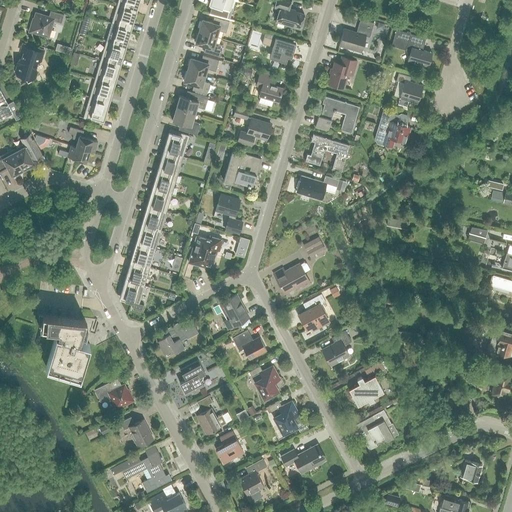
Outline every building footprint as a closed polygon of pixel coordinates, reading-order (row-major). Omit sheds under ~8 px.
[(118,0),(117,5),(124,7),(123,10),(136,13),(139,0),(118,0)] [(234,0),(210,0),(209,4),(212,5),(209,13),(226,18),(229,8),(233,8),(235,0),(234,0)] [(300,29),(304,14),(295,11),(295,10),(289,8),(291,0),(276,0),(274,8),(279,9),(276,22),(300,29)] [(117,28),(130,32),(136,13),(123,10),(124,7),(117,5),(111,23),(118,25),(117,28)] [(54,21),(61,23),(64,15),(50,11),(49,16),(35,12),(32,24),(31,24),(28,32),(37,35),(37,34),(49,37),(54,21)] [(369,37),(374,23),(360,19),(356,33),(344,29),(339,45),(361,51),(365,36),(369,37)] [(202,20),(199,31),(216,37),(218,30),(226,33),(229,22),(224,20),(223,26),(202,20)] [(118,25),(111,23),(106,41),(113,44),(112,46),(125,50),(130,32),(117,28),(118,25)] [(405,50),(409,56),(407,60),(428,66),(432,53),(422,50),(421,47),(423,38),(396,30),(391,46),(405,50)] [(214,43),(216,37),(199,31),(195,43),(205,46),(204,52),(220,56),(222,51),(220,50),(221,45),(214,43)] [(284,38),(272,35),(267,33),(263,44),(272,46),(271,52),(272,52),(271,58),(282,61),(280,66),(284,68),(284,67),(288,68),(293,52),(289,51),(290,46),(283,44),(284,38)] [(113,44),(106,41),(100,60),(107,62),(106,65),(119,68),(125,50),(112,46),(113,44)] [(41,61),(44,50),(29,46),(27,53),(23,52),(22,58),(17,61),(16,66),(17,66),(15,72),(17,75),(26,78),(28,82),(35,78),(37,71),(33,65),(41,61)] [(65,46),(63,52),(69,54),(71,48),(65,46)] [(191,58),(187,70),(205,75),(206,69),(215,71),(219,60),(202,55),(201,61),(191,58)] [(353,75),(357,61),(341,56),(339,63),(334,62),(328,83),(344,88),(348,74),(353,75)] [(107,62),(100,60),(95,78),(102,80),(101,83),(114,87),(119,68),(106,65),(107,62)] [(243,66),(241,73),(250,76),(252,69),(243,66)] [(203,81),(205,75),(187,70),(184,81),(194,84),(192,90),(206,94),(210,83),(203,81)] [(278,101),(282,88),(271,84),(273,77),(260,73),(256,85),(261,87),(259,95),(261,96),(259,102),(271,106),(273,100),(278,101)] [(396,80),(397,81),(393,95),(399,97),(399,98),(408,100),(407,101),(417,104),(422,85),(409,81),(411,77),(398,73),(396,80)] [(102,80),(95,78),(89,97),(96,99),(95,101),(108,105),(114,87),(101,83),(102,80)] [(0,120),(13,114),(0,90),(0,89),(0,120)] [(180,96),(176,108),(194,114),(196,107),(204,109),(208,97),(194,93),(192,99),(180,96)] [(351,133),(359,106),(324,96),(323,100),(325,101),(321,116),(318,115),(315,127),(328,130),(334,111),(336,112),(336,111),(345,114),(340,130),(351,133)] [(96,99),(89,97),(83,118),(79,117),(103,124),(103,123),(108,105),(95,101),(96,99)] [(14,101),(8,104),(17,120),(22,117),(14,101)] [(250,111),(236,107),(233,116),(247,120),(250,111)] [(192,121),(194,114),(176,108),(172,121),(185,124),(183,131),(197,135),(200,123),(192,121)] [(383,110),(380,119),(374,139),(377,143),(383,145),(383,144),(392,147),(394,138),(406,142),(410,127),(396,123),(398,115),(383,110)] [(267,139),(271,124),(251,118),(246,133),(255,136),(267,139)] [(78,140),(76,147),(89,151),(94,153),(97,141),(82,137),(83,131),(70,127),(68,133),(73,134),(72,138),(78,140)] [(170,129),(164,148),(177,152),(176,155),(183,157),(189,136),(193,137),(193,136),(170,129)] [(251,148),(255,136),(246,133),(240,131),(236,144),(251,148)] [(341,172),(349,145),(316,135),(311,155),(307,154),(305,161),(319,165),(324,149),(336,153),(332,169),(341,172)] [(23,144),(12,150),(24,171),(35,165),(29,155),(32,154),(35,160),(43,156),(34,139),(33,139),(35,143),(33,144),(29,136),(21,140),(23,144)] [(86,162),(89,151),(76,147),(71,145),(69,152),(59,150),(58,154),(86,162)] [(164,148),(159,166),(171,170),(170,173),(177,175),(183,157),(176,155),(177,152),(164,148)] [(24,171),(12,150),(0,156),(0,173),(8,169),(13,177),(24,171)] [(245,166),(258,169),(261,158),(247,154),(246,156),(232,152),(223,181),(232,183),(232,181),(248,185),(247,188),(250,189),(250,187),(252,188),(256,175),(244,171),(245,166)] [(159,166),(153,185),(166,189),(165,191),(172,194),(177,175),(170,173),(171,170),(159,166)] [(321,200),(324,189),(334,192),(336,186),(338,179),(325,175),(323,182),(302,175),(297,192),(321,200)] [(338,179),(336,186),(344,189),(346,182),(338,179)] [(504,184),(494,182),(492,187),(503,190),(504,184)] [(166,189),(153,185),(148,203),(160,207),(159,210),(166,212),(172,194),(165,191),(166,189)] [(493,190),(492,199),(511,203),(511,193),(506,192),(506,193),(493,190)] [(239,233),(242,222),(234,220),(240,200),(220,194),(216,210),(230,214),(225,229),(239,233)] [(148,203),(142,222),(155,225),(154,228),(161,230),(166,212),(159,210),(160,207),(148,203)] [(405,229),(406,221),(389,217),(387,225),(405,229)] [(142,222),(137,240),(149,244),(148,247),(155,249),(161,230),(154,228),(155,225),(142,222)] [(485,237),(487,230),(471,227),(469,233),(485,237)] [(323,234),(307,243),(314,255),(330,247),(323,234)] [(196,235),(188,262),(205,267),(205,265),(210,266),(211,263),(213,263),(217,251),(219,252),(222,240),(212,237),(211,240),(196,235)] [(241,237),(238,244),(247,247),(249,239),(241,237)] [(137,240),(131,259),(144,262),(143,265),(150,267),(155,249),(148,247),(149,244),(137,240)] [(511,254),(511,255),(509,254),(505,253),(503,259),(502,262),(500,268),(504,269),(504,268),(511,270),(511,254)] [(175,268),(183,270),(186,256),(178,254),(175,268)] [(131,259),(126,277),(138,281),(137,284),(145,286),(150,267),(143,265),(144,262),(131,259)] [(297,290),(310,283),(299,263),(285,271),(283,268),(273,273),(284,293),(296,287),(297,290)] [(511,280),(492,275),(488,288),(508,294),(508,291),(511,292),(511,280)] [(139,304),(145,286),(137,284),(138,281),(126,277),(119,298),(135,303),(140,305),(143,305),(139,304)] [(336,287),(330,290),(334,297),(340,294),(336,287)] [(228,328),(249,317),(236,294),(213,307),(217,314),(222,311),(227,319),(224,321),(228,328)] [(320,305),(326,302),(321,294),(309,300),(313,307),(299,315),(307,329),(311,326),(313,330),(328,321),(320,305)] [(495,333),(499,322),(489,319),(489,322),(450,311),(447,322),(486,332),(486,331),(495,333)] [(38,315),(39,328),(57,329),(46,367),(80,377),(90,344),(82,342),(85,333),(81,332),(85,320),(38,315)] [(169,335),(157,341),(164,354),(172,349),(174,353),(184,347),(178,336),(184,332),(179,322),(166,328),(169,335)] [(249,358),(266,349),(260,337),(253,341),(247,329),(232,338),(239,351),(244,349),(249,358)] [(344,345),(351,341),(345,330),(331,338),(335,344),(322,351),(329,364),(348,354),(344,345)] [(509,355),(511,347),(511,331),(507,330),(506,331),(501,330),(499,337),(491,335),(487,351),(500,354),(500,352),(509,355)] [(411,345),(413,333),(396,331),(394,342),(411,345)] [(221,342),(214,346),(217,351),(224,347),(221,342)] [(199,377),(205,373),(198,360),(180,370),(185,380),(180,383),(186,395),(204,385),(199,377)] [(364,371),(368,377),(379,371),(380,373),(385,371),(384,369),(388,367),(384,360),(380,363),(380,361),(364,371)] [(277,388),(285,383),(282,378),(280,379),(273,365),(262,371),(260,366),(249,372),(252,377),(258,374),(260,378),(262,377),(264,380),(256,384),(264,399),(279,391),(277,388)] [(508,382),(510,375),(498,371),(492,394),(504,397),(506,390),(508,390),(510,383),(508,382)] [(373,397),(384,391),(374,375),(364,380),(362,376),(357,379),(359,383),(348,389),(357,406),(368,400),(369,402),(374,400),(373,397)] [(109,382),(94,389),(100,401),(110,396),(116,408),(125,404),(126,405),(134,401),(130,393),(129,393),(124,384),(121,385),(120,383),(111,388),(109,382)] [(460,408),(462,395),(447,392),(445,405),(460,408)] [(207,433),(220,426),(232,420),(228,411),(216,418),(208,404),(213,402),(209,395),(197,402),(200,409),(201,408),(203,412),(197,415),(207,433)] [(308,428),(304,419),(301,413),(299,414),(292,401),(281,406),(278,401),(268,407),(271,412),(277,409),(279,413),(281,413),(282,415),(275,419),(283,434),(297,426),(300,432),(308,428)] [(254,404),(240,414),(245,420),(259,410),(254,404)] [(385,441),(393,437),(397,435),(391,424),(391,423),(383,409),(372,416),(355,425),(360,433),(364,431),(366,434),(362,437),(369,450),(377,445),(375,441),(383,437),(385,441)] [(137,446),(153,438),(143,419),(134,424),(131,417),(120,422),(124,429),(129,427),(135,437),(133,438),(137,446)] [(113,430),(110,423),(100,428),(103,435),(113,430)] [(223,463),(243,452),(232,431),(220,438),(223,445),(215,449),(223,463)] [(322,461),(324,460),(316,445),(297,455),(294,449),(281,456),(286,466),(295,461),(301,472),(316,464),(316,466),(322,463),(322,461)] [(148,456),(129,466),(123,469),(127,478),(145,469),(149,478),(147,479),(148,480),(143,483),(147,492),(172,479),(169,473),(165,475),(159,462),(162,460),(157,451),(147,456),(148,456)] [(462,455),(452,460),(455,465),(465,460),(462,455)] [(259,489),(264,487),(268,484),(269,481),(266,477),(264,477),(260,479),(256,472),(266,466),(262,458),(247,467),(250,473),(239,479),(248,497),(249,496),(252,502),(263,496),(259,489)] [(476,481),(482,464),(467,460),(462,477),(476,481)] [(183,511),(182,509),(186,506),(179,493),(168,499),(164,492),(149,500),(155,511),(163,508),(165,511),(183,511)] [(399,497),(387,493),(385,500),(397,504),(399,497)] [(468,511),(469,510),(468,509),(468,508),(466,508),(468,501),(444,494),(438,511),(468,511)] [(147,499),(139,503),(142,508),(149,503),(147,499)]
